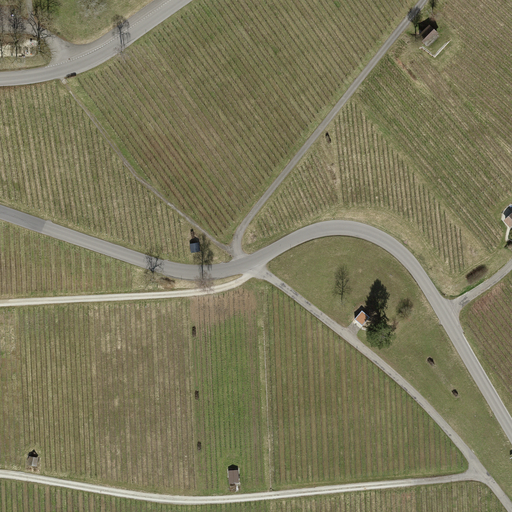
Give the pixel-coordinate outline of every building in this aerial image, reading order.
[(430,48),(441,37),(431,27),(420,39),(430,48)] [(511,210),(502,221),(510,228),(511,225),(511,210)] [(198,241),(188,243),(189,252),(200,250),(198,241)] [(373,321),(361,312),(352,323),(364,333),(373,321)] [(38,457),(30,456),(28,467),(37,468),(38,457)] [(238,470),(228,471),(229,485),(240,484),(238,470)]
